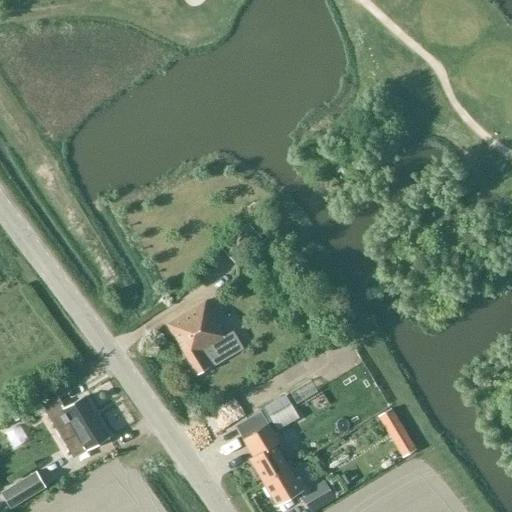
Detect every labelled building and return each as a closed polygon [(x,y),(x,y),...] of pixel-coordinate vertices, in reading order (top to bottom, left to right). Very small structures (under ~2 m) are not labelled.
[(261,238),(246,222),(219,247),(234,263),(261,238)] [(225,337),(205,302),(166,325),(197,376),(242,349),(233,333),(225,337)] [(59,400),(44,409),(73,458),(87,449),(87,450),(108,438),(84,397),(64,409),(59,400)] [(299,418),(290,403),(269,416),(278,430),(299,418)] [(379,415),(403,457),(415,450),(391,408),(379,415)] [(260,411),(235,426),(243,440),(242,441),(251,457),(248,459),(262,483),(289,467),(276,445),(280,443),(270,425),(268,426),(260,411)] [(289,467),(262,483),(276,508),(303,492),(303,491),(306,489),(299,477),(296,479),(289,467)] [(10,509),(45,488),(36,473),(1,494),(10,509)] [(324,482),(300,496),(309,511),(312,511),(334,499),(324,482)]
